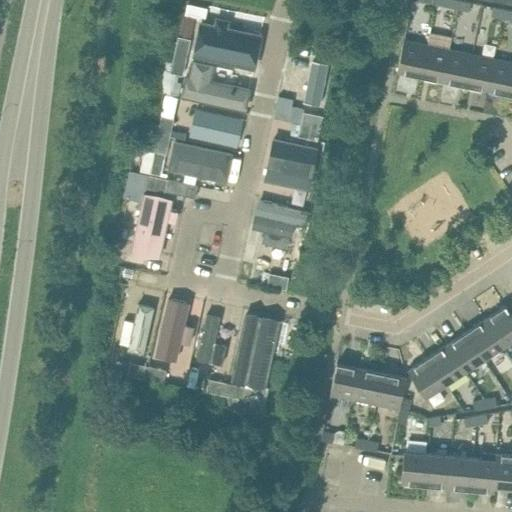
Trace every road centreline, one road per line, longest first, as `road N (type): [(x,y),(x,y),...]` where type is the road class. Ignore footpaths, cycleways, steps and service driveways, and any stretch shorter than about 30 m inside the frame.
road 1 (secondary): [(0,429),(30,187),(29,100)]
road 2 (residential): [(511,258),(410,327),(222,290)]
road 3 (residential): [(302,511),(308,481),(511,509)]
road 4 (residential): [(237,218),(287,0)]
road 5 (residential): [(222,290),(175,280),(192,208),(237,218)]
